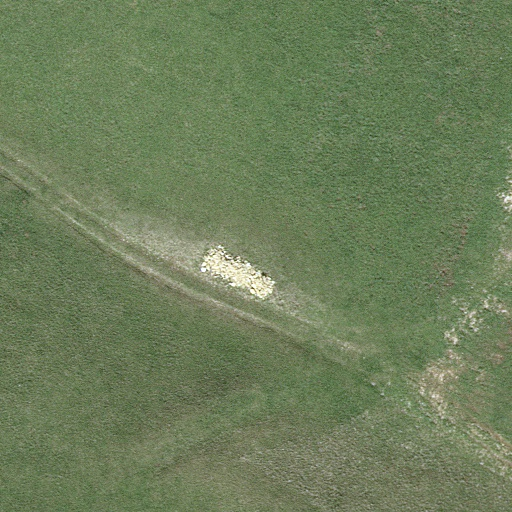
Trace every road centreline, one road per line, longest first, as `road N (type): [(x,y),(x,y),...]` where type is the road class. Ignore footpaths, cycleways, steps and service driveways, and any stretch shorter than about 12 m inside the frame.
road 1 (track): [(0,172),(114,258),(347,363),(492,463)]
road 2 (track): [(347,363),(410,355),(440,339),(477,314),(511,265)]
